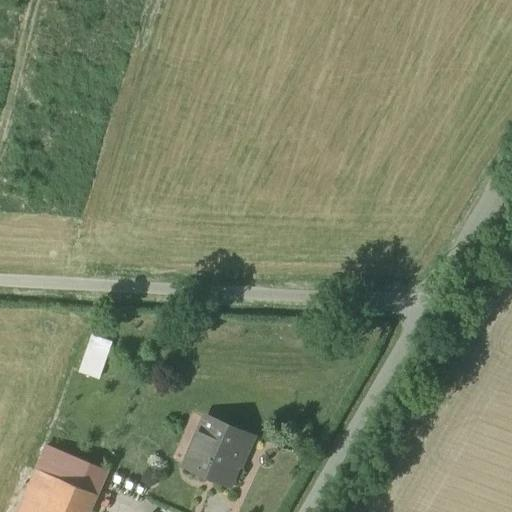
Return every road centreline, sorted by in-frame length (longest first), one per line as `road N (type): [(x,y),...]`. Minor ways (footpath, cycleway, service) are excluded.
road 1 (unclassified): [(0,280),(428,302)]
road 2 (unclassified): [(307,511),(428,302)]
road 3 (unclassified): [(428,302),(511,161)]
